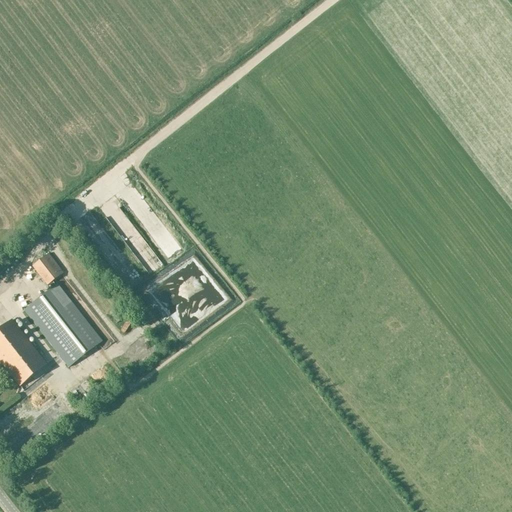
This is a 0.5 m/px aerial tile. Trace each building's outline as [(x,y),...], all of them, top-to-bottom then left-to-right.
[(84,213),(95,205),(90,198),(93,196),(87,189),(74,198),(84,213)] [(165,266),(181,254),(136,194),(122,205),(134,221),(128,225),(119,212),(106,222),(135,260),(151,248),(165,266)] [(47,286),(64,273),(48,254),(32,267),(47,286)] [(214,317),(230,304),(193,258),(170,276),(171,276),(176,273),(179,276),(190,267),(218,302),(208,309),(214,317)] [(15,284),(0,294),(0,298),(9,310),(20,301),(15,293),(19,290),(15,284)] [(68,369),(102,342),(58,284),(23,311),(68,369)] [(168,301),(175,318),(189,313),(181,295),(168,301)] [(115,324),(120,328),(124,322),(119,319),(115,324)] [(0,362),(19,387),(47,366),(12,321),(0,330),(0,362)]
